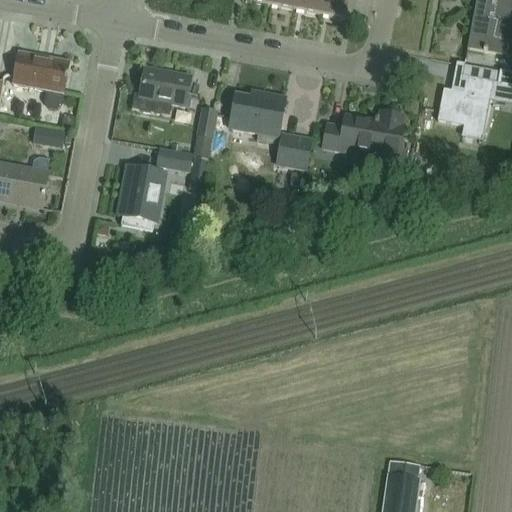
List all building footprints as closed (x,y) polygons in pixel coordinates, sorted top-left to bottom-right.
[(241,0),(241,4),(267,8),(268,0),(241,0)] [(295,0),(268,0),(267,8),(293,13),(295,0)] [(295,0),(293,13),(319,18),(322,0),(295,0)] [(322,0),(319,18),(345,23),(348,0),(322,0)] [(467,52),(486,55),(509,60),(509,59),(511,59),(511,52),(511,40),(508,40),(511,12),(511,0),(476,0),(472,25),(477,26),(472,52),(467,51),(467,52)] [(18,56),(12,88),(46,94),(44,105),(49,113),(53,114),(60,109),(65,83),(66,84),(67,80),(66,79),(68,66),(51,62),(50,65),(36,62),(36,60),(18,56)] [(150,116),(168,120),(171,108),(184,110),(190,80),(174,77),(173,79),(160,76),(161,75),(144,72),(140,97),(134,96),(131,112),(150,116)] [(511,74),(499,72),(496,89),(511,91),(511,74)] [(443,92),(437,124),(462,129),(460,139),(482,143),(493,86),(462,80),(462,81),(466,81),(463,96),(443,92)] [(279,148),(276,168),(305,173),(310,144),(278,138),(284,102),(266,98),(265,104),(235,98),(234,106),(233,106),(228,132),(257,137),(256,143),(279,148)] [(196,139),(195,145),(193,158),(209,161),(212,142),(210,142),(215,117),(201,114),(196,139)] [(326,130),(322,151),(338,153),(339,147),(399,158),(400,149),(404,130),(401,129),(403,119),(377,115),(376,123),(375,123),(374,124),(344,119),(342,133),(326,130)] [(192,159),(160,153),(157,169),(188,175),(192,159)] [(209,161),(193,158),(189,184),(188,191),(205,193),(206,186),(209,161)] [(22,205),(22,207),(41,211),(51,162),(38,160),(33,163),(31,174),(0,167),(0,203),(15,206),(15,204),(22,205)] [(166,177),(161,176),(146,173),(126,170),(123,189),(126,190),(124,201),(120,200),(117,219),(122,220),(120,228),(153,235),(154,226),(157,226),(163,193),(166,177)] [(418,170),(409,177),(419,190),(429,182),(418,170)] [(388,463),(387,477),(381,511),(416,511),(420,482),(418,481),(420,468),(388,463)]
